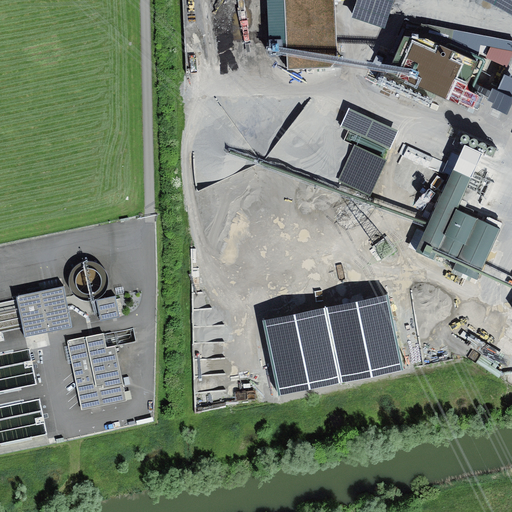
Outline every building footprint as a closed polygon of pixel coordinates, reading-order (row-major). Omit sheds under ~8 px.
[(334,0),(286,0),(289,64),(330,62),(336,54),(334,0)] [(356,0),(353,12),(385,22),(391,0),(356,0)] [(511,0),(493,0),(511,9),(511,0)] [(405,27),(389,62),(460,94),(478,53),(426,29),(405,27)] [(511,50),(492,42),(486,56),(509,65),(511,56),(511,50)] [(381,77),(383,78),(384,77),(386,77),(387,76),(387,74),(387,73),(387,71),(386,70),(385,69),(383,69),(382,69),(381,69),(379,70),(379,71),(378,73),(378,74),(379,76),(380,77),(381,77)] [(390,82),(392,82),(393,82),(395,81),(396,80),(396,78),(396,77),(396,75),(395,74),(394,73),(393,73),(391,73),(390,73),(389,74),(388,75),(387,77),(387,78),(388,80),(389,81),(390,82)] [(399,86),(401,86),(402,86),(404,85),(405,84),(405,82),(405,81),(405,79),(404,78),(403,77),(402,77),(400,77),(399,77),(397,78),(397,80),(396,81),(396,82),(397,84),(398,85),(399,86)] [(408,90),(409,90),(411,90),(412,89),(413,88),(414,86),(414,85),(414,83),(413,82),(412,81),(410,81),(409,81),(407,81),(406,82),(405,83),(405,85),(405,86),(406,88),(407,89),(408,90)] [(417,94),(419,94),(420,94),(421,93),(422,92),(423,91),(423,89),(423,88),(422,86),(421,86),(419,85),(418,85),(416,86),(415,86),(414,88),(414,89),(414,91),(415,92),(416,93),(417,94)] [(511,91),(501,87),(495,99),(511,106),(511,105),(511,91)] [(472,88),(465,101),(475,106),(481,93),(472,88)] [(426,98),(428,98),(429,98),(430,97),(431,96),(432,95),(432,93),(432,92),(431,91),(430,90),(428,89),(427,89),(425,90),(424,91),(423,92),(423,93),(423,95),(424,96),(425,97),(426,98)] [(398,127),(349,105),(341,124),(389,146),(398,127)] [(463,132),(465,132),(466,132),(467,131),(468,130),(469,129),(469,127),(469,126),(468,125),(467,124),(465,123),(464,123),(462,124),(461,125),(460,126),(460,127),(460,129),(461,130),(462,131),(463,132)] [(472,136),(474,136),(475,136),(476,135),(477,134),(478,133),(478,131),(478,130),(477,129),(476,128),(474,127),(473,127),(471,128),(470,129),(469,130),(469,132),(469,133),(470,134),(471,135),(472,136)] [(481,141),(482,141),(484,141),(485,140),(486,139),(487,137),(487,136),(487,134),(486,133),(485,132),(483,132),(482,132),(480,132),(479,133),(478,135),(478,136),(478,137),(479,139),(480,140),(481,141)] [(490,144),(492,145),(493,144),(495,144),(496,143),(496,141),(496,140),(496,138),(495,137),(494,136),(493,136),(491,136),(490,136),(488,137),(488,138),(487,140),(487,141),(488,143),(489,144),(490,144)] [(386,155),(355,142),(339,178),(370,192),(386,155)] [(409,145),(404,154),(421,163),(426,153),(409,145)] [(469,172),(454,164),(416,246),(434,254),(437,248),(455,257),(453,263),(478,274),(501,224),(455,203),(469,172)] [(63,285),(18,294),(26,335),(71,326),(63,285)] [(116,295),(98,299),(102,318),(120,314),(116,295)] [(388,296),(264,321),(279,395),(403,370),(388,296)] [(103,334),(68,341),(82,410),(127,401),(116,347),(106,349),(103,334)]
